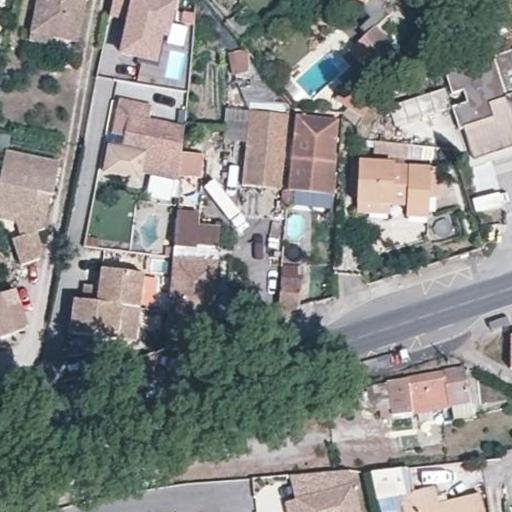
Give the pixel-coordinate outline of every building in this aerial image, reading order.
[(41,0),(34,36),(78,43),(86,0),(41,0)] [(158,59),(164,33),(171,34),(177,1),(173,0),(116,0),(113,13),(133,17),(126,52),(158,59)] [(367,0),(365,3),(362,9),(370,18),(359,28),(366,35),(374,26),(396,6),(402,10),(407,0),(367,0)] [(366,35),(349,50),(367,72),(356,91),(345,85),(335,101),(363,117),(392,67),(397,71),(404,57),(377,28),(374,26),(366,35)] [(511,39),(501,43),(504,52),(493,56),(492,52),(444,68),(452,92),(462,89),(468,108),(454,113),(459,126),(463,125),(473,155),(511,142),(511,39)] [(234,74),(249,72),(250,54),(246,50),(230,54),(234,74)] [(444,87),(388,104),(394,124),(450,107),(444,87)] [(142,178),(143,169),(180,179),(182,153),(184,126),(151,119),(154,99),(121,92),(118,105),(129,106),(122,147),(110,145),(105,172),(142,178)] [(244,137),(246,105),(223,103),(221,135),(244,137)] [(129,106),(118,105),(110,145),(122,147),(129,106)] [(240,180),(278,183),(284,119),(272,117),(273,109),(246,105),(244,137),(240,180)] [(338,121),(298,117),(294,183),(334,186),(338,121)] [(12,133),(0,130),(0,144),(10,146),(12,133)] [(53,195),(60,162),(8,151),(0,188),(0,215),(16,219),(24,235),(11,240),(21,266),(40,258),(42,247),(36,233),(46,229),(40,216),(45,193),(53,195)] [(202,154),(182,153),(180,179),(201,179),(202,154)] [(395,164),(359,162),(356,202),(393,204),(393,190),(407,191),(406,215),(428,217),(431,169),(395,166),(395,164)] [(175,181),(152,176),(148,196),(170,201),(175,181)] [(288,200),(289,183),(281,183),(280,199),(288,200)] [(472,197),(476,212),(504,206),(501,190),(472,197)] [(220,228),(197,224),(198,212),(177,210),(174,248),(196,250),(196,245),(218,248),(220,228)] [(216,262),(218,248),(196,245),(196,250),(174,248),(173,258),(216,262)] [(190,341),(210,334),(216,262),(173,258),(172,275),(169,310),(166,349),(190,341)] [(279,313),(300,307),(303,266),(283,264),(279,313)] [(139,307),(144,273),(101,267),(99,285),(84,283),(82,299),(120,304),(139,307)] [(312,295),(326,294),(324,275),(311,276),(312,295)] [(27,324),(16,289),(0,293),(0,337),(15,333),(13,328),(27,324)] [(116,338),(120,304),(82,299),(75,298),(70,332),(116,338)] [(120,304),(116,338),(135,340),(139,307),(120,304)] [(393,414),(413,414),(432,410),(450,407),(470,403),(463,367),(407,379),(388,381),(388,384),(393,414)] [(366,387),(367,391),(349,394),(352,412),(360,411),(360,409),(375,407),(375,412),(379,411),(380,415),(393,414),(388,384),(366,387)] [(473,416),(470,403),(450,407),(453,420),(473,416)] [(435,424),(432,410),(413,414),(415,428),(435,424)] [(294,499),(352,485),(348,467),(289,474),(294,499)] [(406,470),(391,471),(398,497),(412,494),(406,470)] [(398,497),(391,471),(370,474),(377,502),(393,498),(398,497)] [(294,499),(285,501),(287,511),(358,511),(352,485),(294,499)] [(398,497),(402,511),(484,511),(480,495),(439,505),(434,488),(412,494),(398,497)] [(395,511),(393,498),(377,502),(379,511),(395,511)]
